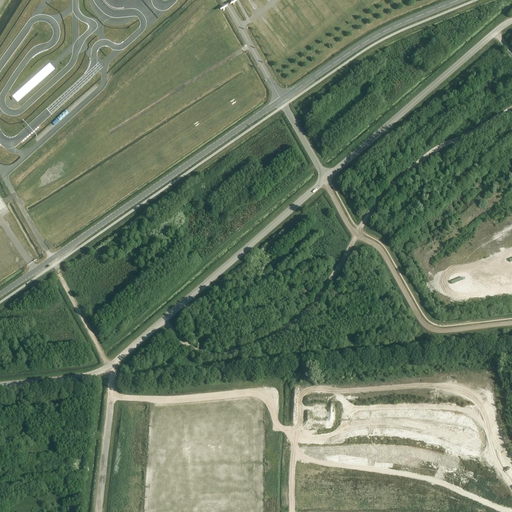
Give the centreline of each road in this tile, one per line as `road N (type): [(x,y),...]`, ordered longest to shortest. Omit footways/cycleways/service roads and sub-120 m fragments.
road 1 (track): [(163,320),(187,346),(209,355),(279,333),(320,294),(394,183),(427,154),(511,108)]
road 2 (tertiary): [(281,100),(0,294)]
road 3 (track): [(292,511),(293,436),(262,394),(111,396)]
road 4 (track): [(511,323),(430,328),(382,251),(348,224),(325,179)]
road 5 (track): [(503,511),(429,479),(293,451)]
road 6 (tertiary): [(281,100),(392,27),(460,0)]
road 7 (unknown): [(253,18),(293,64),(397,0)]
road 8 (unknown): [(0,64),(34,20),(53,23),(56,32),(2,95),(4,108)]
road 9 (track): [(99,511),(108,366)]
road 10 (unknown): [(92,65),(31,131),(13,141),(0,134)]
road 11 (track): [(50,259),(108,366)]
